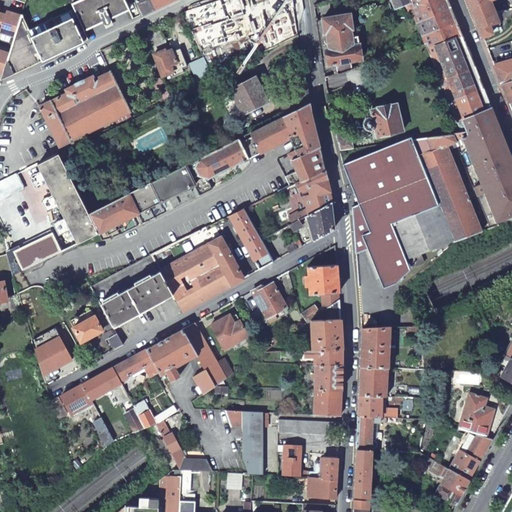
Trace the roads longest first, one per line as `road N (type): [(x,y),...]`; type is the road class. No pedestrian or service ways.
road 1 (tertiary): [(303,0),(345,234),(351,326),(343,511)]
road 2 (residential): [(195,0),(5,93)]
road 3 (residential): [(456,0),(511,138)]
